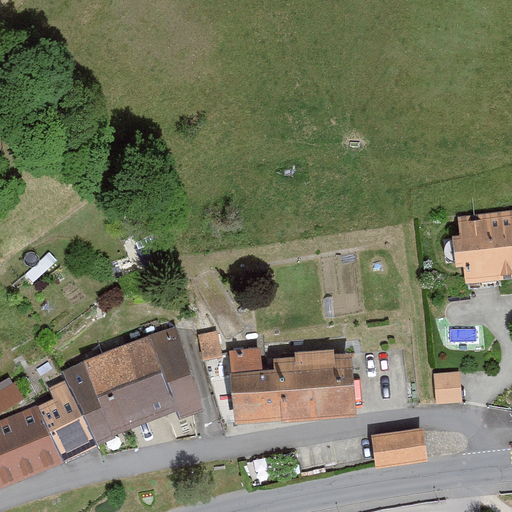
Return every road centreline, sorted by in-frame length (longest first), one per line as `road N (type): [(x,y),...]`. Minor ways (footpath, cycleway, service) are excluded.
road 1 (residential): [(511,466),(499,441),(477,425),(433,418),(109,469),(0,504)]
road 2 (tertiary): [(511,471),(249,511)]
